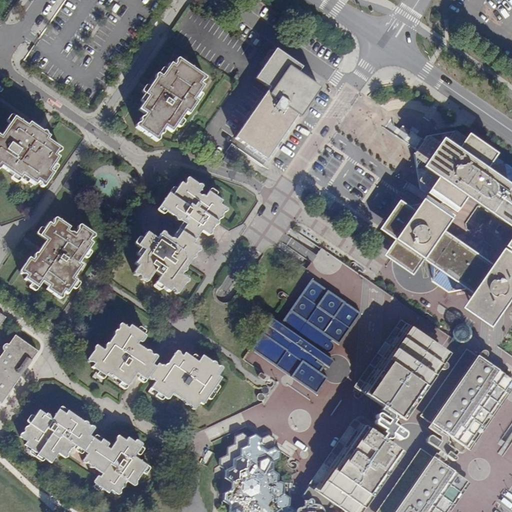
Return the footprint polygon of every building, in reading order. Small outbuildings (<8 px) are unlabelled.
[(302,68),(281,53),(271,57),(256,78),(270,88),(235,138),(267,160),(304,107),(303,97),(308,97),(312,95),(313,93),(313,88),(310,84),(307,82),(305,82),(296,76),(302,68)] [(164,133),(164,131),(165,129),(171,133),(185,113),(188,115),(197,102),(194,100),(203,86),(199,83),(201,81),(202,82),(204,81),(204,80),(205,78),(204,77),(178,59),(176,59),(174,59),(173,60),(173,61),(174,64),(172,65),(169,63),(160,75),(157,73),(155,73),(154,74),(153,76),(153,77),(142,93),(145,96),(136,109),(142,113),(141,116),(140,116),(138,117),(137,119),(138,120),(137,122),(136,122),(135,122),(133,124),(133,125),(133,126),(156,141),(157,141),(159,140),(159,139),(160,138),(159,137),(160,136),(161,136),(163,134),(164,133)] [(0,167),(10,174),(43,132),(42,132),(29,123),(27,126),(13,117),(0,136),(0,167)] [(389,135),(415,153),(424,139),(403,125),(401,128),(396,125),(389,135)] [(43,132),(10,174),(19,180),(22,177),(35,186),(38,183),(40,185),(40,186),(41,188),(43,188),(53,174),(50,172),(59,159),(55,157),(57,154),(58,154),(60,153),(61,151),(60,149),(47,140),(49,137),(46,135),(46,133),(45,132),(44,131),(43,132)] [(424,139),(415,153),(416,153),(414,156),(422,188),(446,205),(448,203),(454,208),(453,210),(470,222),(480,207),(486,206),(511,224),(511,168),(501,170),(500,160),(487,151),(484,155),(474,147),(476,144),(458,131),(428,135),(425,140),(424,139)] [(229,165),(234,158),(227,153),(222,161),(229,165)] [(61,189),(71,196),(86,173),(77,167),(61,189)] [(141,221),(132,234),(138,239),(129,252),(133,254),(129,261),(142,270),(146,264),(154,270),(150,277),(163,287),(166,283),(172,287),(181,274),(175,269),(193,243),(186,238),(190,232),(196,225),(202,229),(220,202),(214,198),(216,195),(203,186),(198,192),(192,188),(196,181),(183,172),(179,179),(175,177),(166,190),(164,188),(154,201),(180,219),(177,223),(172,231),(153,218),(148,225),(141,221)] [(424,261),(432,266),(430,256),(426,257),(413,248),(414,245),(413,243),(412,241),(411,239),(412,237),(412,235),(413,232),(415,230),(416,229),(418,228),(420,227),(422,226),(423,224),(421,222),(429,209),(444,219),(445,217),(451,222),(455,216),(427,197),(422,205),(406,207),(401,204),(382,232),(397,242),(388,255),(410,271),(415,274),(424,261)] [(450,295),(468,291),(476,288),(488,271),(487,264),(486,259),(493,249),(491,248),(491,249),(489,249),(488,249),(487,247),(486,247),(487,244),(483,242),(482,243),(479,243),(479,241),(479,239),(476,236),(475,238),(473,238),(472,238),(471,236),(471,235),(471,234),(471,233),(468,231),(466,232),(465,232),(463,231),(463,229),(464,228),(461,226),(459,228),(451,222),(445,217),(444,219),(429,209),(421,222),(423,224),(422,226),(420,227),(418,228),(416,229),(415,230),(413,232),(412,235),(412,237),(411,239),(412,241),(413,243),(414,245),(413,248),(426,257),(430,256),(432,266),(435,285),(450,295)] [(77,231),(75,234),(72,234),(70,232),(72,229),(56,218),(54,218),(53,219),(53,222),(52,224),(49,222),(40,235),(46,240),(37,252),(35,253),(34,254),(33,256),(33,257),(32,259),(29,257),(19,271),(19,273),(20,275),(21,275),(23,274),(26,276),(24,279),(38,289),(43,282),(48,286),(46,290),(59,298),(60,298),(61,298),(63,297),(62,294),(64,292),(67,294),(77,280),(74,278),(83,265),(80,263),(93,243),(89,241),(91,238),(92,239),(93,238),(94,236),(95,235),(80,226),(79,226),(78,227),(77,231)] [(476,288),(468,291),(474,295),(493,268),(487,264),(488,271),(476,288)] [(333,344),(332,342),(333,340),(339,344),(361,315),(312,281),(281,325),(292,334),(289,339),(269,325),(252,349),(316,393),(327,379),(319,373),(323,367),(317,362),(310,357),(307,355),(304,358),(290,348),(302,331),(317,342),(316,343),(316,344),(316,345),(316,347),(316,349),(322,354),(324,353),(325,354),(328,354),(330,353),(332,352),(333,350),(334,347),(334,345),(333,344)] [(506,294),(507,290),(507,286),(504,283),(501,281),(497,281),(494,282),(491,284),(489,288),(489,291),(491,295),(494,298),(497,299),(501,299),(504,297),(506,294)] [(0,406),(0,405),(0,404),(0,403),(0,401),(3,403),(39,351),(16,335),(10,344),(8,343),(7,344),(5,344),(4,346),(3,347),(3,350),(4,350),(5,351),(0,357),(0,326),(7,317),(0,312),(0,406)] [(357,504),(360,506),(409,436),(389,422),(390,421),(441,348),(404,322),(357,389),(384,408),(380,414),(374,423),(362,414),(317,476),(309,488),(311,490),(312,488),(326,498),(326,499),(329,501),(330,500),(340,507),(339,508),(344,511),(345,511),(346,511),(350,511),(351,511),(357,504)] [(212,359),(203,353),(199,359),(185,350),(182,354),(181,353),(181,352),(180,350),(177,349),(175,350),(174,351),(170,357),(167,361),(165,362),(162,362),(161,361),(159,360),(157,363),(154,361),(157,355),(157,352),(155,351),(154,351),(153,351),(151,351),(152,350),(152,348),(149,347),(148,347),(147,347),(138,342),(140,339),(141,340),(143,340),(144,339),(144,338),(144,336),(143,335),(130,326),(128,326),(128,328),(121,323),(120,323),(119,324),(118,325),(117,327),(117,329),(115,330),(113,333),(112,334),(113,335),(107,344),(105,345),(104,346),(104,347),(104,348),(103,350),(96,346),(94,346),(93,346),(91,349),(92,350),(86,360),(85,361),(86,362),(87,364),(88,364),(90,365),(91,364),(92,366),(91,369),(103,376),(104,376),(105,375),(108,376),(111,376),(112,376),(127,386),(136,373),(145,379),(147,377),(148,379),(149,380),(150,380),(151,380),(154,381),(149,389),(163,398),(165,399),(166,399),(168,398),(171,394),(183,402),(183,403),(184,405),(185,405),(186,405),(188,404),(191,407),(191,408),(191,409),(193,410),(195,409),(199,402),(203,404),(221,377),(218,376),(222,370),(223,367),(223,366),(222,365),(221,364),(220,364),(217,362),(217,360),(215,359),(212,359)] [(459,331),(456,329),(453,333),(466,342),(472,333),(462,326),(459,331)] [(310,357),(317,362),(322,354),(316,349),(310,357)] [(427,415),(429,416),(443,426),(440,431),(436,436),(434,435),(431,435),(430,435),(428,437),(426,438),(426,440),(426,443),(427,445),(451,461),(453,461),(456,461),(457,459),(457,458),(455,457),(457,455),(457,454),(456,452),(459,453),(461,454),(462,453),(465,452),(467,450),(466,449),(504,395),(511,384),(511,381),(470,353),(427,415)] [(265,397),(264,397),(264,396),(264,394),(261,393),(258,393),(257,394),(256,397),(257,399),(258,400),(260,401),(261,401),(263,400),(264,402),(265,402),(266,402),(267,400),(268,398),(267,397),(265,397)] [(83,421),(67,410),(65,414),(59,409),(51,419),(50,418),(50,417),(49,415),(48,414),(44,414),(39,410),(27,425),(25,426),(24,428),(24,429),(23,430),(19,434),(19,437),(26,442),(24,445),(50,463),(57,455),(62,458),(64,458),(66,457),(67,454),(67,451),(69,449),(73,447),(74,446),(85,454),(81,462),(81,464),(82,465),(83,465),(84,464),(88,466),(88,468),(88,469),(89,469),(91,469),(100,475),(99,478),(95,478),(92,482),(93,484),(108,494),(110,492),(116,496),(119,495),(120,494),(120,493),(120,490),(121,489),(123,488),(125,487),(126,486),(125,484),(127,483),(131,486),(133,487),(135,485),(136,484),(137,480),(147,466),(134,457),(141,446),(141,444),(136,441),(134,440),(134,442),(127,437),(125,440),(120,437),(117,436),(116,436),(114,438),(113,439),(114,441),(115,442),(109,450),(107,450),(106,448),(107,446),(101,442),(99,444),(89,436),(93,430),(94,428),(93,427),(92,426),(90,426),(87,424),(87,422),(86,421),(84,421),(83,421)] [(440,431),(443,426),(429,416),(426,421),(440,431)] [(296,511),(291,506),(291,500),(290,499),(292,476),(299,472),(299,464),(295,471),(287,465),(291,459),(255,433),(252,435),(243,432),(236,436),(235,443),(228,446),(227,454),(221,457),(220,465),(227,469),(226,477),(232,481),(232,489),(225,492),(225,500),(230,504),(229,511),(296,511)] [(435,511),(457,481),(420,456),(381,511),(435,511)] [(351,511),(350,511),(346,511),(345,511),(344,511),(339,508),(340,507),(330,500),(329,501),(326,499),(326,498),(312,488),(311,490),(309,488),(317,476),(299,464),(299,472),(292,476),(290,499),(291,500),(291,506),(296,511),(351,511)]
